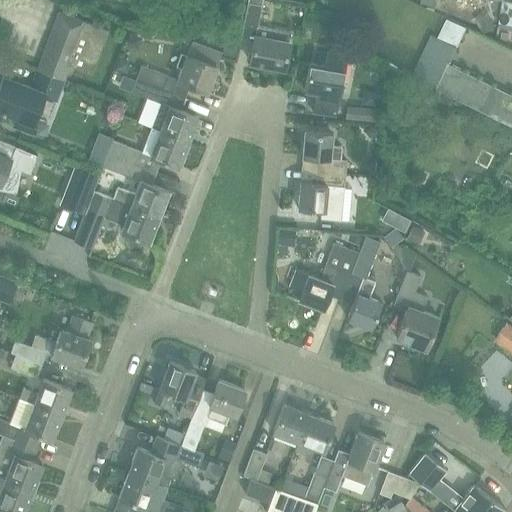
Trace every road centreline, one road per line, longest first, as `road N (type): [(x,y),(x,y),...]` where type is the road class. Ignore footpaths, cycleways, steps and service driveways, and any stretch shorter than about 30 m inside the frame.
road 1 (residential): [(149,312),(226,130),(238,116),(257,115),(271,124),(275,141),(258,353)]
road 2 (residential): [(258,353),(453,428),(511,467)]
road 3 (residential): [(73,511),(149,312)]
